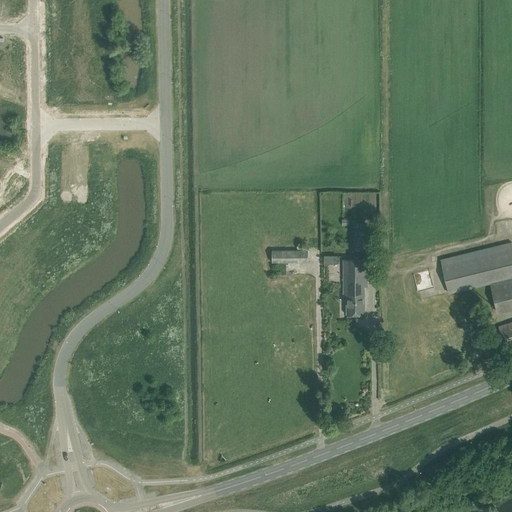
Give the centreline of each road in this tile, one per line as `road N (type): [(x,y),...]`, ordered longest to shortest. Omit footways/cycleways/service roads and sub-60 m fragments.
road 1 (unclassified): [(165,123),(160,258),(65,351),(59,378),(67,435)]
road 2 (secondary): [(182,501),(511,377)]
road 3 (unclassified): [(165,123),(35,126)]
road 4 (unclassified): [(162,0),(165,123)]
